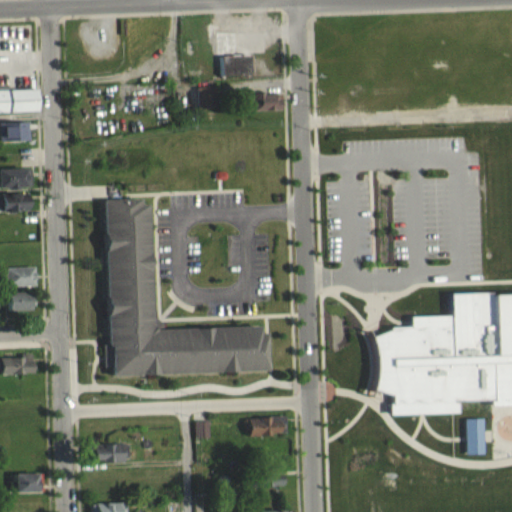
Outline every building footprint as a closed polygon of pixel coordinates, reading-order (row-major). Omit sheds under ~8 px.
[(248,63),(218,64),(218,84),(248,83),(248,63)] [(0,87),(0,110),(35,109),(34,86),(0,87)] [(194,117),(213,116),(212,95),(194,95),(194,117)] [(245,102),(245,118),(273,118),(273,101),(245,102)] [(25,130),(0,130),(0,149),(26,149),(25,130)] [(0,185),(3,185),(3,187),(14,186),(14,184),(24,184),(24,182),(29,182),(29,167),(24,167),(23,165),(0,165),(0,185)] [(0,195),(28,195),(28,176),(0,176),(0,195)] [(0,192),(0,208),(25,207),(24,191),(0,192)] [(23,202),(0,202),(0,219),(24,219),(23,202)] [(99,208),(104,352),(100,352),(101,375),(107,375),(108,384),(263,379),(262,340),(256,341),(256,334),(160,337),(159,327),(147,328),(144,212),(137,212),(137,206),(99,208)] [(3,275),(3,294),(32,294),(31,275),(3,275)] [(28,299),(2,300),(3,319),(29,319),(28,299)] [(511,301),(446,302),(447,324),(406,324),(406,337),(370,338),(371,400),(386,400),(386,422),(454,422),(454,407),(486,407),(486,414),(511,413),(511,301)] [(0,372),(22,372),(21,370),(31,370),(30,350),(19,350),(19,355),(0,355),(0,372)] [(0,365),(0,381),(29,381),(29,361),(19,361),(19,366),(0,365)] [(282,443),(282,425),(242,426),(243,443),(282,443)] [(462,462),(480,462),(480,426),(461,427),(462,462)] [(191,429),(192,446),(207,445),(206,429),(191,429)] [(91,452),(91,469),(126,469),(125,452),(91,452)] [(11,482),(12,500),(39,499),(38,481),(11,482)] [(278,482),(254,482),(255,494),(279,494),(278,482)] [(89,511),(89,501),(93,501),(123,499),(123,511),(89,511)]
